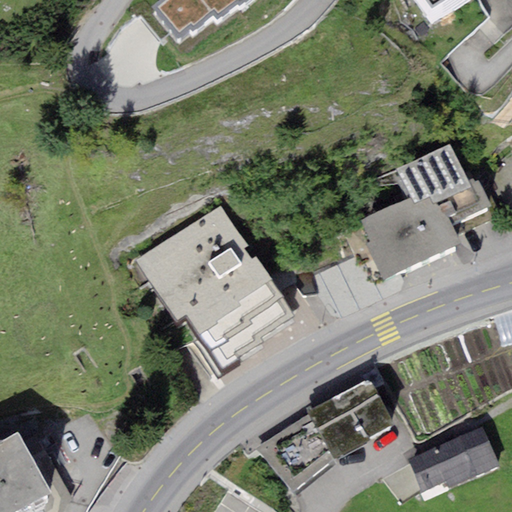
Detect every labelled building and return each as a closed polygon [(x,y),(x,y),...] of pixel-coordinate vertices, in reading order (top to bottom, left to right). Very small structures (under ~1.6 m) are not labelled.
[(161,0),(151,6),(175,38),(190,27),(191,31),(214,13),(218,19),(238,2),(241,6),(248,0),(161,0)] [(422,0),(430,10),(445,0),(422,0)] [(365,243),(382,279),(459,244),(450,226),(491,207),(479,180),(475,182),(473,178),(468,181),(450,143),(396,168),(410,197),(360,219),(370,241),(365,243)] [(222,207),(137,260),(178,326),(185,322),(220,377),(241,364),(239,360),(263,345),(259,339),(293,318),(254,256),(251,258),(244,249),(247,247),(222,207)] [(394,425),(369,378),(307,411),(309,414),(335,460),(372,441),(369,437),(394,425)] [(335,460),(309,414),(258,448),(293,492),(335,460)] [(482,428),(408,460),(422,491),(445,481),(450,491),(500,469),(482,428)] [(19,511),(51,494),(19,434),(0,443),(0,511),(19,511)]
